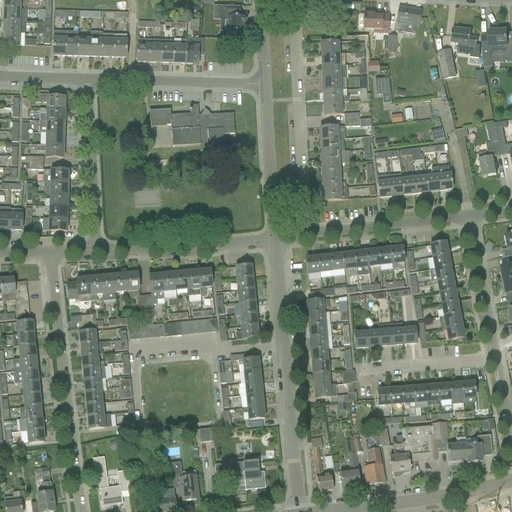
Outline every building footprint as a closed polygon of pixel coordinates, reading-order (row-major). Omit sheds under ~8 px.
[(4,0),(4,10),(19,10),(19,0),(4,0)] [(190,7),(189,17),(199,18),(200,8),(190,7)] [(227,21),(226,33),(244,34),(244,26),(246,26),(246,20),(244,20),(244,18),(239,18),(239,8),(213,7),(213,21),(227,21)] [(398,8),(395,31),(405,33),(407,25),(416,27),(419,27),(422,12),(398,8)] [(4,10),(4,22),(19,23),(25,23),(25,11),(19,10),(4,10)] [(115,23),(124,24),(125,20),(128,20),(128,14),(115,13),(114,16),(116,16),(116,19),(115,20),(115,23)] [(373,34),(388,34),(389,25),(389,15),(382,15),(382,17),(374,17),(374,15),(364,14),(363,24),(363,30),(373,31),(373,34)] [(3,34),(18,35),(24,35),(25,23),(19,23),(4,22),(3,34)] [(42,30),(41,35),(44,35),(50,36),(51,26),(44,26),(44,30),(42,30)] [(477,39),(470,38),(471,31),(453,29),(451,43),(458,44),(457,54),(470,55),(470,59),(478,60),(479,57),(480,57),(480,46),(476,46),(477,39)] [(53,57),(65,57),(66,33),(54,32),(53,39),(53,57)] [(483,59),(485,69),(493,68),(492,59),(492,54),(507,54),(507,32),(488,32),(489,36),(482,36),(483,59)] [(65,57),(77,57),(78,33),(66,33),(65,57)] [(77,57),(89,58),(90,41),(78,40),(78,33),(77,57)] [(89,58),(101,58),(102,35),(103,35),(103,34),(90,33),(90,41),(89,58)] [(3,47),(18,47),(18,35),(3,34),(3,47)] [(101,58),(114,59),(115,36),(103,35),(102,35),(101,58)] [(114,59),(126,59),(127,42),(127,36),(115,36),(114,59)] [(388,37),(387,55),(395,55),(396,55),(397,37),(388,37)] [(173,64),(185,65),(186,47),(186,41),(180,40),(180,46),(174,46),(173,64)] [(186,47),(185,65),(198,65),(198,57),(203,57),(203,40),(193,40),(192,47),(186,47)] [(321,44),(321,56),(340,55),(339,55),(338,43),(321,44)] [(137,45),(136,63),(149,64),(150,46),(137,45)] [(150,46),(149,64),(161,64),(161,46),(150,46)] [(161,46),(161,64),(173,64),(174,46),(161,46)] [(439,54),(445,81),(455,78),(450,52),(439,54)] [(321,56),(322,68),(340,67),(340,55),(321,56)] [(378,63),(368,63),(368,71),(369,73),(379,72),(379,71),(378,63)] [(322,68),(322,80),(341,79),(341,80),(347,79),(347,67),(340,67),(322,68)] [(482,70),(474,72),(477,88),(485,86),(482,70)] [(384,75),(384,79),(375,80),(376,96),(390,95),(388,74),(384,75)] [(322,80),(323,93),(342,92),(341,80),(341,79),(322,80)] [(367,91),(366,91),(366,90),(363,90),(363,92),(360,92),(361,103),(370,102),(370,95),(367,95),(367,91)] [(323,93),(323,105),(342,104),(349,103),(348,98),(342,99),(342,92),(323,93)] [(47,110),(64,111),(65,98),(35,97),(35,104),(47,104),(47,110)] [(22,100),(21,109),(22,109),(22,110),(25,110),(25,109),(28,109),(28,110),(29,110),(31,110),(31,100),(28,100),(22,100)] [(323,105),(324,117),(343,116),(342,104),(323,105)] [(200,146),(200,152),(207,151),(225,150),(223,150),(222,135),(234,134),(233,114),(211,115),(205,110),(200,116),(198,116),(198,106),(190,107),(190,115),(171,116),(170,110),(149,112),(150,130),(151,130),(151,127),(171,126),(172,147),(200,146)] [(0,111),(12,112),(12,119),(13,119),(18,119),(19,109),(14,109),(12,109),(0,108),(0,111)] [(43,122),(64,123),(64,111),(47,110),(40,110),(40,116),(43,116),(43,122)] [(401,115),(391,117),(392,124),(402,123),(401,115)] [(42,134),(64,135),(64,123),(43,122),(40,122),(39,134),(42,134)] [(478,155),(483,178),(496,175),(492,158),(501,156),(496,128),(495,124),(486,126),(490,145),(487,145),(488,153),(478,155)] [(496,128),(501,156),(507,154),(501,127),(496,128)] [(320,129),(320,141),(338,141),(343,140),(343,141),(346,141),(345,134),(338,135),(337,128),(320,129)] [(429,131),(432,143),(443,141),(440,129),(429,131)] [(41,146),(63,147),(64,135),(42,134),(41,146)] [(363,142),(364,152),(367,151),(367,150),(369,150),(370,151),(370,150),(370,144),(373,144),(372,138),(364,139),(363,139),(364,142),(363,142)] [(386,140),(374,141),(375,150),(387,149),(386,140)] [(338,141),(320,141),(321,154),(339,153),(338,141)] [(53,159),(63,159),(63,147),(41,146),(34,146),(34,152),(46,153),(46,159),(53,159)] [(411,156),(412,162),(424,161),(423,155),(420,155),(419,149),(409,151),(410,153),(411,153),(411,156)] [(344,164),(343,153),(339,153),(321,154),(322,165),(340,165),(344,164)] [(322,165),(323,190),(346,189),(345,184),(341,184),(340,165),(322,165)] [(436,168),(440,191),(452,190),(450,176),(449,167),(436,168)] [(426,179),(428,193),(440,191),(436,168),(432,169),(432,178),(426,179)] [(5,182),(17,182),(17,170),(11,169),(11,177),(5,177),(5,182)] [(43,183),(44,183),(68,184),(68,172),(43,171),(43,183)] [(414,180),(415,194),(428,193),(426,179),(414,180)] [(402,182),(403,196),(415,194),(414,180),(402,182)] [(390,183),(391,197),(403,196),(402,182),(390,183)] [(49,195),(68,196),(68,184),(44,183),(44,189),(50,189),(49,195)] [(377,184),(379,199),(391,197),(390,183),(377,184)] [(8,196),(11,196),(11,191),(10,191),(10,185),(1,185),(1,191),(8,191),(8,196)] [(323,190),(323,202),(348,201),(347,189),(346,189),(323,190)] [(49,207),(67,208),(68,196),(49,195),(49,200),(45,200),(45,207),(49,208),(49,207)] [(49,219),(67,220),(67,208),(49,207),(49,208),(49,219)] [(0,230),(9,231),(9,210),(10,209),(0,208),(0,230)] [(9,231),(21,231),(22,211),(9,210),(9,231)] [(49,220),(43,219),(42,232),(66,233),(67,220),(49,219),(49,220)] [(430,246),(433,258),(447,255),(445,243),(430,246)] [(390,250),(391,265),(392,269),(397,269),(397,264),(404,263),(402,248),(390,250)] [(378,251),(379,266),(391,265),(390,250),(378,251)] [(366,253),(367,268),(379,266),(378,251),(366,253)] [(366,253),(354,254),(356,269),(356,278),(368,276),(367,268),(366,253)] [(341,256),(343,270),(356,269),(354,254),(341,256)] [(435,270),(450,267),(447,255),(433,258),(435,270)] [(330,257),(331,272),(343,270),(341,256),(330,257)] [(330,257),(318,258),(320,273),(321,280),(332,278),(331,272),(330,257)] [(318,258),(306,260),(308,275),(309,282),(321,280),(320,273),(318,258)] [(511,265),(501,267),(504,281),(511,279),(511,265)] [(236,268),(237,280),(252,279),(250,266),(236,268)] [(429,271),(431,283),(437,282),(452,279),(450,267),(435,270),(429,271)] [(198,272),(201,298),(206,298),(205,289),(212,288),(210,270),(198,272)] [(200,296),(201,298),(198,272),(186,273),(188,291),(188,297),(200,296)] [(174,274),(176,292),(188,291),(186,273),(174,274)] [(127,299),(139,298),(139,297),(138,284),(137,274),(124,275),(126,294),(127,294),(127,299)] [(161,275),(164,300),(165,300),(176,299),(175,292),(176,292),(174,274),(161,275)] [(112,276),(115,301),(116,301),(115,295),(126,294),(124,275),(112,276)] [(164,300),(161,275),(149,277),(151,294),(151,296),(146,297),(147,312),(147,313),(148,313),(148,312),(153,311),(153,307),(157,307),(157,301),(164,300)] [(102,296),(103,303),(115,301),(112,276),(100,277),(102,296)] [(75,300),(75,304),(91,303),(88,278),(87,279),(87,277),(81,278),(82,279),(76,280),(77,284),(67,285),(68,301),(75,300)] [(88,278),(91,303),(97,302),(96,296),(102,296),(100,277),(88,278)] [(3,303),(14,302),(14,296),(15,296),(14,290),(13,284),(13,279),(1,280),(3,303)] [(237,280),(238,292),(253,291),(252,279),(237,280)] [(437,282),(440,294),(454,291),(452,279),(437,282)] [(215,282),(216,293),(222,292),(221,285),(227,284),(227,282),(221,282),(215,282)] [(238,292),(239,304),(254,303),(253,291),(238,292)] [(440,294),(442,306),(456,303),(454,291),(440,294)] [(362,297),(363,312),(368,311),(367,302),(376,301),(376,295),(366,296),(362,297)] [(139,298),(141,312),(147,312),(146,297),(139,297),(139,298)] [(341,313),(344,313),(344,311),(347,311),(347,299),(339,300),(339,313),(341,313)] [(409,299),(400,300),(400,304),(401,309),(411,308),(409,299)] [(307,303),(308,314),(324,313),(324,309),(329,309),(328,301),(307,303)] [(239,304),(240,316),(255,315),(254,303),(239,304)] [(456,303),(442,306),(437,307),(438,311),(443,311),(444,317),(459,315),(456,303)] [(308,314),(309,327),(325,326),(324,314),(324,313),(308,314)] [(240,316),(242,328),(256,327),(255,315),(240,316)] [(459,315),(444,317),(446,329),(461,326),(459,315)] [(79,324),(79,331),(95,329),(94,326),(92,326),(92,323),(93,323),(92,316),(90,316),(80,317),(81,324),(79,324)] [(94,326),(95,329),(103,328),(103,322),(96,323),(95,316),(92,316),(93,323),(92,323),(92,326),(94,326)] [(17,324),(18,336),(33,334),(32,322),(17,324)] [(163,325),(165,338),(183,336),(181,323),(163,325)] [(402,325),(390,326),(390,331),(392,346),(404,345),(403,330),(402,325)] [(309,327),(310,339),(326,338),(325,326),(309,327)] [(446,329),(449,341),(463,339),(461,326),(446,329)] [(236,334),(236,341),(243,340),(243,341),(258,339),(256,327),(242,328),(242,333),(236,334)] [(403,330),(404,345),(416,345),(415,329),(403,330)] [(378,332),(380,347),(392,346),(390,331),(378,332)] [(79,333),(81,346),(96,344),(94,332),(79,333)] [(366,333),(368,348),(380,347),(378,332),(366,333)] [(354,334),(355,349),(368,348),(366,333),(354,334)] [(13,349),(34,346),(33,334),(18,336),(12,337),(13,349)] [(310,339),(311,351),(327,350),(326,338),(310,339)] [(114,342),(115,352),(127,351),(126,342),(123,342),(123,341),(121,341),(121,342),(118,342),(117,342),(114,342)] [(81,346),(82,358),(97,356),(102,356),(102,349),(109,349),(108,343),(101,344),(96,344),(81,346)] [(15,349),(16,361),(19,360),(35,359),(34,346),(13,349),(15,349)] [(311,351),(312,363),(328,362),(327,350),(311,351)] [(82,358),(83,370),(98,368),(97,356),(82,358)] [(243,366),(243,372),(259,370),(258,359),(248,360),(248,356),(230,358),(231,363),(238,362),(239,366),(243,366)] [(16,361),(13,361),(14,373),(16,373),(20,372),(36,371),(35,359),(19,360),(16,361)] [(224,362),(218,363),(219,375),(220,375),(223,375),(223,374),(225,373),(226,373),(227,374),(231,373),(231,367),(224,368),(224,362)] [(312,363),(313,375),(329,374),(328,362),(312,363)] [(83,370),(84,382),(99,380),(99,381),(106,380),(105,368),(98,368),(83,370)] [(244,373),(246,385),(260,383),(259,370),(239,373),(244,373)] [(14,373),(15,385),(23,384),(38,383),(36,371),(20,372),(16,373),(14,373)] [(342,373),(343,385),(350,384),(350,383),(355,383),(354,372),(352,372),(342,373)] [(313,375),(314,387),(330,386),(329,374),(313,375)] [(84,382),(85,394),(100,392),(99,381),(99,380),(84,382)] [(119,391),(131,389),(130,380),(120,381),(120,385),(119,385),(119,391)] [(23,384),(24,396),(39,395),(38,383),(23,384)] [(246,385),(247,397),(261,395),(260,383),(246,385)] [(329,399),(329,405),(339,404),(356,402),(356,401),(355,393),(354,393),(353,383),(355,383),(350,383),(350,384),(343,385),(346,385),(347,396),(337,398),(335,386),(330,386),(314,387),(315,400),(329,399)] [(474,383),(461,385),(463,399),(475,398),(474,383)] [(451,406),(463,405),(463,399),(461,385),(449,386),(451,400),(451,406)] [(439,401),(451,400),(449,386),(437,387),(439,401)] [(425,388),(426,402),(438,401),(439,401),(437,387),(425,388)] [(413,389),(414,403),(426,402),(425,388),(413,389)] [(119,391),(120,400),(122,400),(132,399),(131,389),(119,391)] [(402,404),(414,403),(413,389),(401,390),(402,404)] [(389,391),(390,405),(402,404),(401,390),(389,391)] [(377,392),(378,406),(390,405),(389,391),(377,392)] [(85,394),(86,406),(102,404),(100,392),(85,394)] [(20,409),(40,407),(39,395),(24,396),(25,408),(20,409)] [(247,397),(249,408),(262,407),(261,395),(247,397)] [(86,406),(88,418),(103,417),(102,404),(86,406)] [(346,404),(337,404),(337,413),(346,412),(346,404)] [(20,409),(21,421),(41,419),(40,407),(20,409)] [(249,414),(250,421),(264,420),(262,407),(249,408),(241,409),(242,414),(249,414)] [(224,422),(225,434),(231,433),(230,421),(229,412),(223,412),(224,422)] [(88,418),(89,430),(112,428),(110,416),(103,417),(88,418)] [(19,422),(20,433),(27,433),(27,432),(42,431),(41,419),(21,421),(21,422),(19,422)] [(483,422),(484,430),(493,429),(492,421),(483,422)] [(427,460),(427,462),(436,461),(435,453),(441,453),(439,424),(430,425),(431,427),(412,429),(416,461),(427,460)] [(447,452),(448,463),(467,462),(466,446),(466,444),(464,444),(458,445),(458,444),(456,444),(456,445),(447,445),(446,440),(448,440),(446,424),(439,424),(441,453),(447,452)] [(198,431),(199,443),(215,441),(214,429),(198,431)] [(392,473),(394,476),(401,474),(401,473),(408,472),(409,471),(408,462),(416,461),(412,429),(401,430),(403,445),(395,446),(395,445),(394,440),(392,440),(393,447),(394,457),(389,458),(391,473),(392,473)] [(381,447),(381,448),(389,447),(387,430),(378,431),(381,447)] [(27,432),(27,433),(29,445),(44,443),(42,431),(27,432)] [(363,468),(366,486),(384,484),(379,447),(381,447),(378,431),(378,433),(366,435),(367,443),(366,443),(367,446),(366,446),(367,451),(370,468),(363,468)] [(477,445),(466,446),(467,462),(467,465),(482,463),(482,459),(481,457),(486,457),(492,456),(490,436),(480,437),(477,437),(477,439),(477,445)] [(112,442),(109,445),(110,449),(113,451),(117,451),(119,448),(118,444),(115,442),(112,442)] [(312,449),(318,493),(332,491),(330,475),(322,476),(318,448),(312,449)] [(356,453),(349,454),(351,471),(340,472),(342,490),(360,487),(358,474),(356,453)] [(98,485),(102,508),(123,505),(121,493),(128,492),(125,472),(116,473),(119,487),(108,489),(104,458),(93,460),(96,485),(98,485)] [(243,470),(245,491),(265,489),(264,473),(258,473),(257,462),(214,466),(215,475),(235,473),(235,470),(243,470)] [(178,474),(181,474),(180,463),(172,464),(173,478),(179,478),(178,474)] [(35,471),(36,479),(41,478),(49,477),(48,469),(38,470),(35,471)] [(127,477),(129,488),(140,486),(138,476),(127,477)] [(38,504),(31,506),(31,511),(54,511),(53,504),(53,502),(50,483),(49,477),(41,478),(42,484),(43,494),(36,495),(38,504)] [(180,480),(182,502),(198,500),(197,477),(180,480)] [(154,492),(156,511),(172,511),(176,511),(174,490),(154,492)] [(21,511),(19,492),(12,493),(13,498),(4,499),(5,504),(4,504),(5,511),(21,511)]
